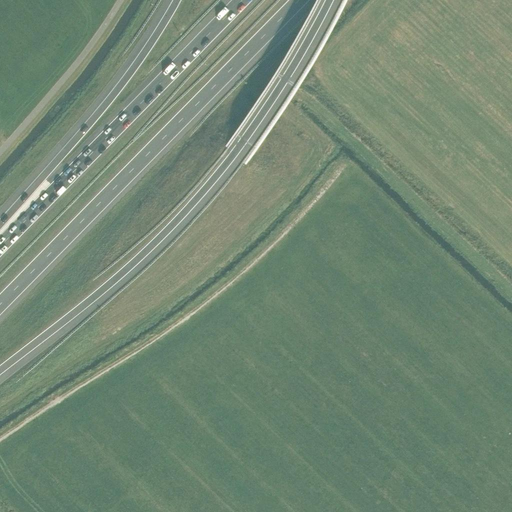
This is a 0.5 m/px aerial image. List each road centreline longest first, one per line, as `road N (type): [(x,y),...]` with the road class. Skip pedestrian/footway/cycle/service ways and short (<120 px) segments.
road 1 (motorway): [(0,370),(116,278),(189,207),(277,92),(330,0)]
road 2 (motorway): [(0,305),(299,0)]
road 3 (motorway): [(243,0),(0,248)]
road 4 (motorway): [(176,0),(110,98),(0,224)]
road 5 (track): [(511,297),(307,100)]
